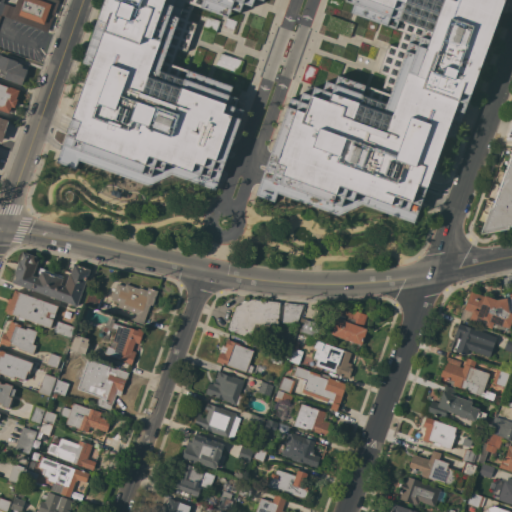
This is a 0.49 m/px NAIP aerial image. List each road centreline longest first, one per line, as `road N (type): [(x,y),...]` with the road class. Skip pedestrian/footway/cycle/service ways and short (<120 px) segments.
road 1 (tertiary): [(511,258),(426,278),(317,283),(206,275),(0,231)]
road 2 (residential): [(511,47),(343,511)]
road 3 (residential): [(206,275),(120,511)]
road 4 (residential): [(85,0),(0,234)]
road 5 (residential): [(304,0),(227,222)]
